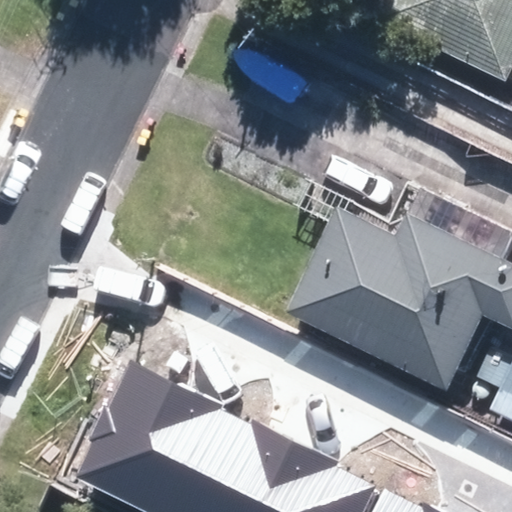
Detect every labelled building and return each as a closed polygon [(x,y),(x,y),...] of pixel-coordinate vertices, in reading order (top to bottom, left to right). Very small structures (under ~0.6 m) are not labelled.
[(511,0),(397,0),(389,19),(511,76),(511,0)] [(463,384),(500,307),(511,312),(511,246),(426,205),(413,231),(351,201),(300,305),(463,384)] [(316,343),(244,312),(214,380),(286,411),(316,343)] [(489,413),(511,424),(511,362),(489,351),(475,380),(499,392),(489,413)] [(171,511),(222,410),(224,405),(133,360),(76,476),(149,511),(171,511)] [(249,423),(222,410),(171,511),(262,511),(297,440),(252,418),(249,423)] [(339,460),(297,440),(262,511),(362,511),(375,485),(336,466),(339,460)] [(444,511),(421,501),(420,505),(384,488),(372,511),(444,511)]
